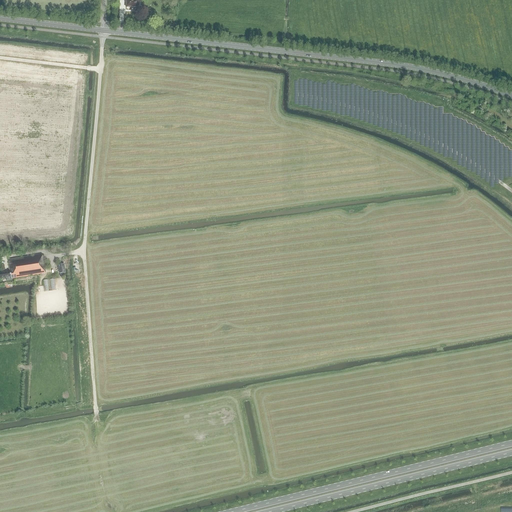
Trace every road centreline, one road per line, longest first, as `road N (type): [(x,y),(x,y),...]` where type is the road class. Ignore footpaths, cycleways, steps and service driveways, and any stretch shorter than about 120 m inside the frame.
road 1 (secondary): [(511,95),(405,65),(102,30)]
road 2 (primary): [(511,443),(231,511)]
road 3 (primary): [(268,511),(511,452)]
road 4 (track): [(97,415),(83,249)]
road 5 (unclassified): [(351,511),(511,472)]
